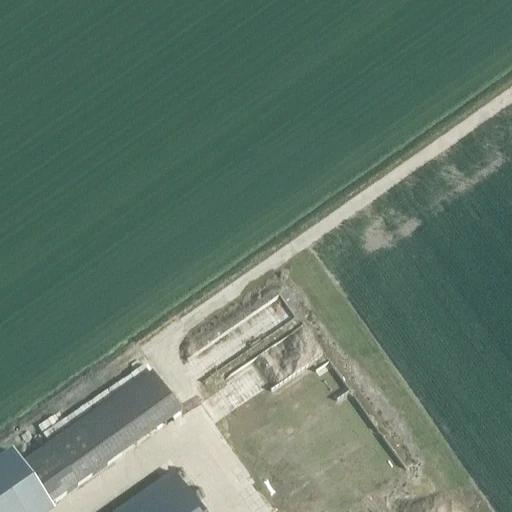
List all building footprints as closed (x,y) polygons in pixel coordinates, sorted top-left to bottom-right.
[(242,389),(247,397),(315,349),(298,324),(211,386),(218,395),(217,396),(222,403),(242,389)] [(200,349),(211,369),(227,360),(216,340),(200,349)] [(0,511),(42,511),(180,415),(152,374),(21,466),(12,454),(0,462),(0,511)] [(332,406),(317,379),(279,399),(294,426),(332,406)] [(395,401),(406,412),(417,401),(406,390),(395,401)] [(427,499),(410,471),(387,475),(395,470),(376,438),(336,463),(338,471),(347,487),(311,509),(311,511),(424,511),(425,511),(448,511),(441,500),(440,497),(427,499)] [(118,511),(199,511),(173,474),(118,511)]
